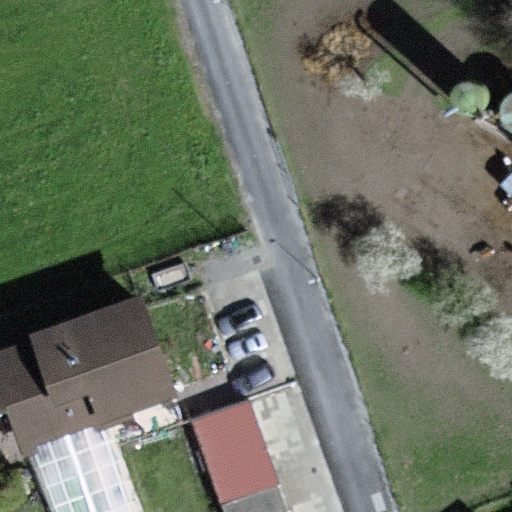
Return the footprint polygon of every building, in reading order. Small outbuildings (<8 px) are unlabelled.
[(480,114),(483,112),(488,99),(483,86),(476,82),(470,81),(457,86),(452,99),(453,103),(457,112),(470,117),(480,114)] [(511,97),(508,99),(502,112),(503,117),(508,125),(511,126),(511,97)] [(0,363),(0,365),(0,364),(0,415),(19,409),(33,449),(187,397),(154,299),(0,351),(0,363)] [(287,511),(249,402),(193,421),(225,511),(287,511)] [(50,499),(53,511),(135,511),(122,474),(50,499)]
